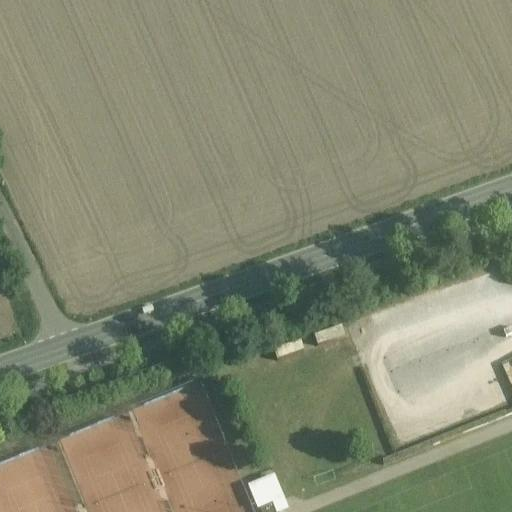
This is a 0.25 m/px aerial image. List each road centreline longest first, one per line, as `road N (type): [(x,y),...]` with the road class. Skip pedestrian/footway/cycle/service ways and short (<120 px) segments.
road 1 (tertiary): [(511,187),(63,350)]
road 2 (unclassified): [(63,350),(0,213)]
